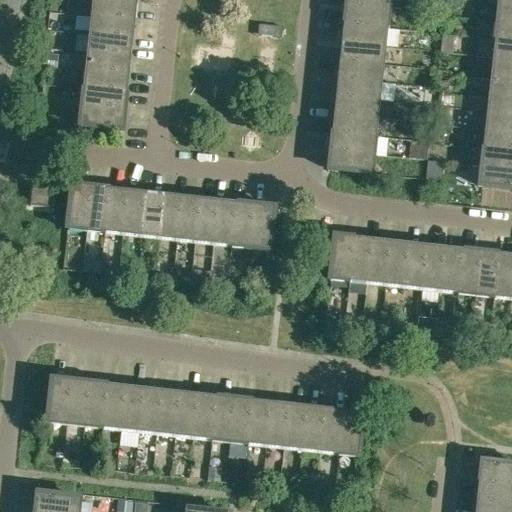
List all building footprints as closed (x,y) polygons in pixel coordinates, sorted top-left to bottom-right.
[(104,0),(92,0),(90,17),(135,22),(137,4),(104,0)] [(389,11),(390,0),(345,0),(345,7),(389,11)] [(511,24),(511,5),(498,4),(496,23),(511,24)] [(343,24),(387,29),(389,11),(345,7),(343,24)] [(133,40),(135,22),(90,17),(88,35),(133,40)] [(511,43),(511,24),(496,23),(494,41),(511,43)] [(385,47),(387,29),(343,24),(341,42),(385,47)] [(88,35),(86,54),(131,59),(133,40),(88,35)] [(511,61),(511,43),(494,41),(492,59),(511,61)] [(383,65),(385,47),(341,42),(339,60),(383,65)] [(129,77),(131,59),(86,54),(84,72),(129,77)] [(511,61),(492,59),(490,78),(511,80),(511,61)] [(339,60),(337,78),(381,83),(383,65),(339,60)] [(84,72),(82,90),(127,95),(129,77),(84,72)] [(379,102),(381,83),(337,78),(335,97),(379,102)] [(511,98),(511,80),(490,78),(488,96),(511,98)] [(82,90),(80,109),(125,114),(127,95),(82,90)] [(511,98),(488,96),(486,114),(511,117),(511,98)] [(335,97),(333,115),(377,120),(379,102),(335,97)] [(123,133),(125,114),(80,109),(78,128),(123,133)] [(511,135),(511,117),(486,114),(484,132),(511,135)] [(375,139),(377,120),(333,115),(331,134),(375,139)] [(482,151),(511,154),(511,135),(484,132),(482,151)] [(373,157),(375,139),(331,134),(329,152),(373,157)] [(511,154),(482,151),(474,150),(471,168),(480,169),(511,172),(511,154)] [(371,175),(373,157),(329,152),(327,171),(371,175)] [(511,172),(480,169),(478,187),(511,191),(511,172)] [(50,208),(53,189),(33,186),(30,206),(50,208)] [(86,232),(91,188),(73,186),(68,230),(86,232)] [(86,232),(104,234),(109,190),(91,188),(86,232)] [(127,193),(109,190),(104,234),(122,236),(127,193)] [(122,236),(140,238),(145,195),(127,193),(122,236)] [(164,197),(145,195),(140,238),(159,241),(164,197)] [(159,241),(177,243),(182,199),(164,197),(159,241)] [(200,201),(182,199),(177,243),(195,245),(200,201)] [(195,245),(213,247),(218,203),(200,201),(195,245)] [(213,247),(232,249),(237,205),(218,203),(213,247)] [(232,249),(250,251),(255,207),(237,205),(232,249)] [(250,251),(268,253),(273,209),(255,207),(250,251)] [(329,281),(347,283),(352,239),(334,237),(329,281)] [(371,241),(352,239),(347,283),(366,285),(371,241)] [(371,241),(366,285),(384,287),(389,243),(371,241)] [(407,245),(389,243),(384,287),(402,289),(407,245)] [(425,247),(407,245),(402,289),(420,291),(425,247)] [(443,249),(425,247),(420,291),(439,293),(443,249)] [(457,295),(462,251),(443,249),(439,293),(457,295)] [(480,253),(462,251),(457,295),(475,297),(480,253)] [(498,255),(480,253),(475,297),(493,299),(498,255)] [(511,256),(498,255),(493,299),(511,301),(511,296),(511,256)] [(192,271),(191,283),(209,285),(210,273),(192,271)] [(345,318),(343,331),(360,333),(362,320),(345,318)] [(65,426),(70,382),(52,380),(47,424),(65,426)] [(88,384),(70,382),(65,426),(83,429),(88,384)] [(106,386),(88,384),(83,429),(101,431),(106,386)] [(101,431),(120,433),(125,388),(106,386),(101,431)] [(143,390),(125,388),(120,433),(138,435),(143,390)] [(143,390),(138,435),(156,437),(161,392),(143,390)] [(179,394),(161,392),(156,437),(174,439),(179,394)] [(179,394),(174,439),(193,441),(197,396),(179,394)] [(216,398),(197,396),(193,441),(211,443),(216,398)] [(229,445),(234,400),(216,398),(211,443),(229,445)] [(252,402),(234,400),(229,445),(247,447),(252,402)] [(266,449),(270,404),(252,402),(247,447),(266,449)] [(289,406),(270,404),(266,449),(284,451),(289,406)] [(307,408),(289,406),(284,451),(302,453),(307,408)] [(320,455),(325,410),(307,408),(302,453),(320,455)] [(343,412),(325,410),(320,455),(338,457),(343,412)] [(362,414),(343,412),(338,457),(357,459),(362,414)] [(511,467),(480,464),(478,481),(511,485),(511,467)] [(511,503),(511,485),(478,481),(476,500),(511,503)] [(33,511),(78,511),(80,500),(35,495),(33,511)] [(511,511),(511,503),(476,500),(474,511),(511,511)]
